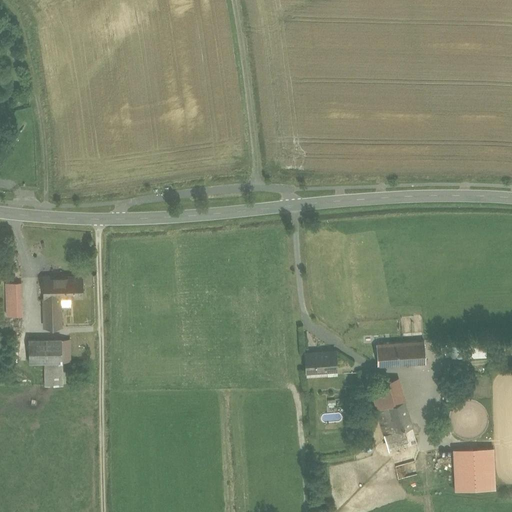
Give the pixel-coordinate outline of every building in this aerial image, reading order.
[(84,275),(44,275),(45,327),(65,327),(65,298),(84,297),(84,275)] [(25,314),(25,282),(8,282),(9,315),(25,314)] [(30,338),(30,362),(46,362),(47,385),(65,385),(64,362),(63,337),(30,338)] [(425,340),(378,343),(379,366),(428,364),(426,340),(425,340)] [(492,354),(491,340),(470,341),(470,355),(492,354)] [(449,342),(450,354),(468,353),(467,342),(449,342)] [(338,348),(307,350),(308,360),(308,369),(308,373),(340,371),(338,348)] [(386,407),(408,401),(403,384),(393,387),(392,382),(379,386),(386,407)] [(420,444),(408,401),(386,407),(384,408),(391,433),(387,434),(392,452),(420,444)] [(496,448),(455,450),(457,491),(498,489),(496,448)]
